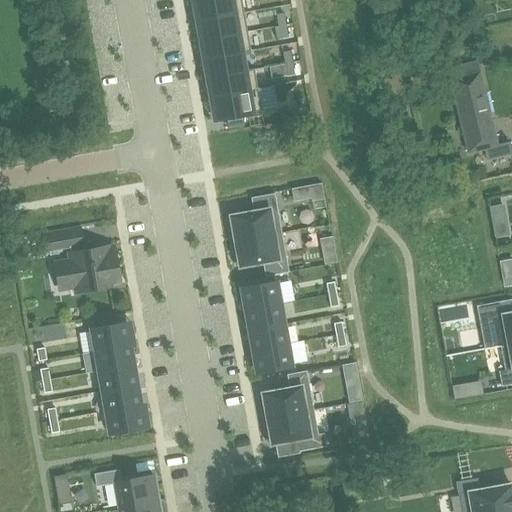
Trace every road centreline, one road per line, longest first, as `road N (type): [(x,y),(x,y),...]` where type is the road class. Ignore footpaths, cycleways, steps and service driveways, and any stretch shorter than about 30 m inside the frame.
road 1 (residential): [(213,511),(151,155)]
road 2 (residential): [(151,155),(124,0)]
road 3 (residential): [(0,181),(151,155)]
